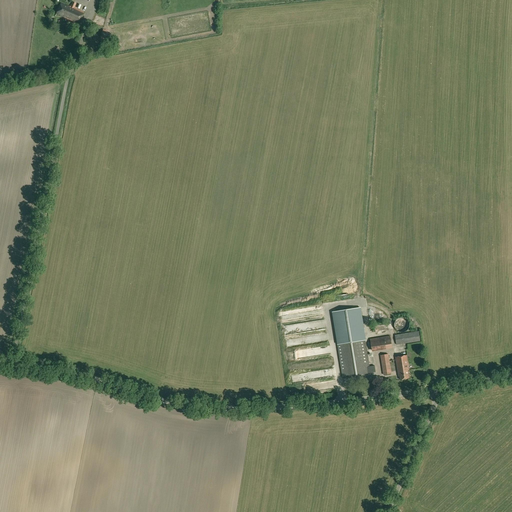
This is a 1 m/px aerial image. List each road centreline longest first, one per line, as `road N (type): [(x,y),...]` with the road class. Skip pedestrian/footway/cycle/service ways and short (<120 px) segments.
road 1 (unclassified): [(433,389),(227,410),(11,365)]
road 2 (unclassified): [(11,365),(68,74),(98,0)]
road 3 (unclassified): [(387,511),(431,413),(433,389)]
